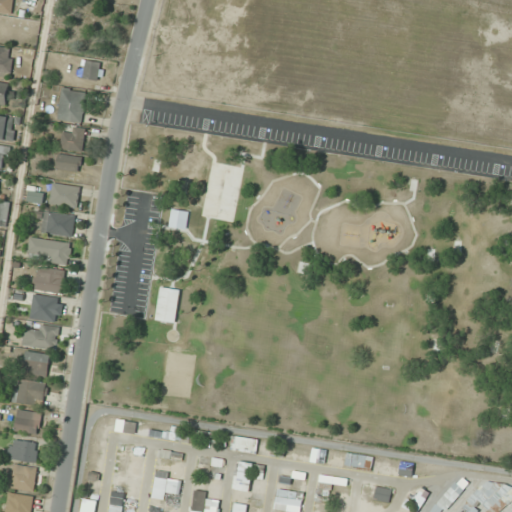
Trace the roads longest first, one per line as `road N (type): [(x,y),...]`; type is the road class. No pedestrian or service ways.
road 1 (residential): [(120,105),(511,164),(142,100),(141,108)]
road 2 (residential): [(145,0),(109,156),(55,511)]
road 3 (residential): [(98,229),(143,233),(149,199),(140,198),(124,309),(132,310),(143,233),(160,228)]
